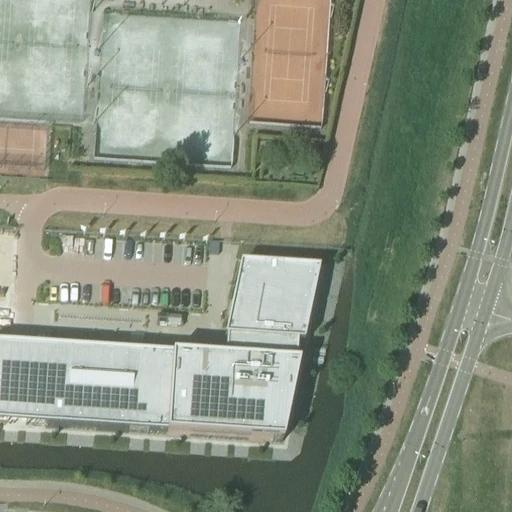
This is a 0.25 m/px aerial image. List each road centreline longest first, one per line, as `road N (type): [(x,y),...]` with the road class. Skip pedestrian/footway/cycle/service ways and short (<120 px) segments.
road 1 (secondary): [(459,306),(385,511)]
road 2 (secondary): [(511,99),(459,306)]
road 3 (secondary): [(417,511),(484,313)]
